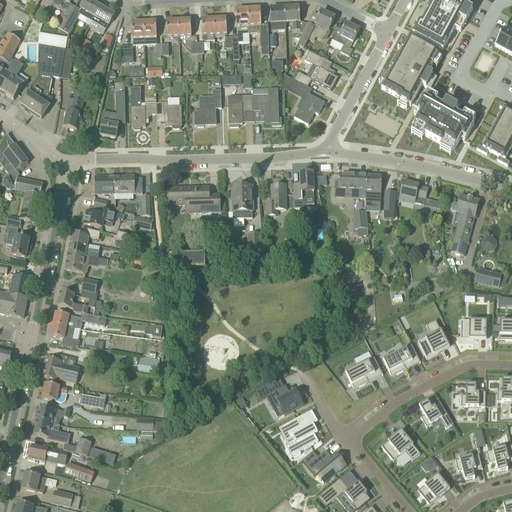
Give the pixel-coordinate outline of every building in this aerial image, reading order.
[(51,9),(52,7),(55,0),(30,0),(28,4),(36,9),(41,0),(51,6),(50,9),(51,9)] [(69,5),(72,0),(55,0),(52,7),(63,13),(61,17),(62,17),(55,28),(62,32),(66,25),(75,9),(69,5)] [(81,18),(91,24),(100,9),(86,0),(80,11),(81,11),(81,12),(75,9),(66,25),(73,29),(79,18),(81,19),(81,18)] [(457,31),(457,30),(460,24),(455,22),(457,18),(465,22),(472,10),(465,7),(468,0),(433,0),(420,23),(418,22),(412,34),(442,50),(453,29),(457,31)] [(114,17),(100,9),(91,24),(105,32),(108,27),(114,17)] [(300,35),(303,35),(308,25),(300,23),(299,9),(284,10),(285,24),(292,24),(292,32),(299,31),(300,35)] [(285,24),(284,10),(270,10),(270,25),(271,25),(272,33),(285,32),(285,24)] [(249,36),(248,11),(236,12),(237,38),(232,39),(233,50),(233,63),(239,62),(238,44),(243,44),(242,36),(249,36)] [(260,11),(248,11),(249,36),(260,35),(261,49),(261,58),(269,57),(267,27),(261,27),(260,11)] [(323,43),(328,31),(328,32),(335,19),(321,13),(314,28),(308,25),(303,35),(297,47),(304,51),(309,41),(313,44),(316,39),(323,43)] [(226,20),(214,21),(214,37),(227,37),(226,20)] [(215,42),(214,37),(214,21),(201,21),(202,38),(203,43),(215,42)] [(166,23),(166,39),(179,39),(178,22),(166,23)] [(179,39),(191,38),(190,22),(178,22),(179,39)] [(156,58),(162,57),(162,46),(156,47),(156,40),(157,40),(156,23),(143,24),(145,47),(155,47),(156,58)] [(143,24),(131,25),(132,41),(127,41),(127,48),(120,48),(120,63),(133,63),(132,48),(145,47),(143,24)] [(346,25),(342,32),(338,30),(332,42),(343,47),(340,54),(349,59),(353,52),(350,50),(353,44),(359,32),(346,25)] [(505,53),(511,40),(511,35),(505,31),(504,31),(495,48),(496,48),(505,53)] [(0,60),(8,65),(20,43),(7,36),(0,50),(0,60)] [(60,80),(63,61),(67,41),(39,36),(38,43),(25,42),(24,67),(38,67),(38,79),(20,106),(41,121),(50,107),(52,99),(48,98),(52,79),(60,80)] [(112,39),(105,36),(102,47),(109,49),(112,39)] [(409,38),(381,90),(398,99),(398,100),(410,107),(421,86),(430,90),(433,84),(429,82),(432,76),(428,73),(439,54),(409,38)] [(81,48),(86,52),(91,45),(85,41),(81,48)] [(168,46),(162,46),(162,57),(163,79),(181,79),(181,72),(168,73),(168,66),(169,66),(169,62),(168,46)] [(331,92),(338,80),(331,76),(332,73),(328,71),(331,66),(309,54),(306,60),(318,67),(317,70),(319,71),(313,82),(331,92)] [(8,65),(0,60),(0,92),(2,94),(12,78),(8,75),(10,71),(8,69),(9,66),(8,65)] [(72,62),(63,61),(60,80),(69,82),(72,62)] [(283,73),(282,63),(271,64),(272,74),(283,73)] [(23,89),(22,88),(24,86),(16,81),(23,70),(15,64),(10,71),(8,75),(12,78),(2,94),(13,102),(23,89)] [(147,69),(147,79),(163,79),(163,69),(147,69)] [(311,82),(299,75),(295,82),(302,86),(307,88),(311,82)] [(156,116),(156,105),(141,105),(140,90),(131,90),(131,130),(133,129),(133,131),(134,132),(140,132),(141,130),(141,129),(145,129),(145,121),(148,121),(148,116),(156,116)] [(264,118),(265,126),(272,126),(272,128),(281,127),(281,120),(279,120),(278,91),(268,91),(269,102),(253,103),(254,114),(261,113),(261,118),(264,118)] [(215,127),(216,127),(216,111),(221,111),(221,92),(213,93),(213,104),(199,104),(200,113),(194,113),(195,128),(197,128),(197,129),(204,129),(204,127),(206,127),(215,126),(215,127)] [(66,112),(67,112),(63,129),(76,132),(80,115),(84,95),(75,93),(73,101),(69,100),(66,112)] [(300,113),(298,112),(294,119),(308,127),(315,115),(318,117),(324,105),(309,97),(300,113)] [(116,98),(117,118),(125,118),(125,98),(116,98)] [(242,123),(246,123),(245,114),(254,114),(253,103),(253,98),(228,98),(228,127),(229,127),(229,130),(238,129),(238,127),(243,126),(242,123)] [(419,119),(413,130),(424,136),(442,146),(453,151),(454,152),(458,144),(460,141),(464,144),(474,125),(473,124),(462,118),(455,114),(457,110),(451,107),(454,103),(447,99),(443,108),(436,104),(425,98),(424,98),(416,114),(420,116),(419,119)] [(180,128),(182,128),(182,108),(168,108),(168,105),(156,105),(156,116),(164,116),(164,121),(167,121),(168,129),(172,128),(172,130),(173,131),(179,131),(180,130),(180,128)] [(511,121),(511,119),(511,115),(510,114),(504,111),(499,120),(511,127),(511,125),(511,121)] [(116,140),(118,127),(117,127),(118,122),(111,121),(112,118),(104,116),(103,124),(102,124),(100,137),(116,140)] [(509,132),(511,127),(499,120),(494,130),(504,135),(506,130),(509,132)] [(501,140),(504,135),(494,130),(489,139),(501,146),(504,141),(501,140)] [(511,151),(511,149),(511,139),(504,135),(501,140),(504,141),(501,146),(511,151)] [(5,138),(0,146),(0,170),(1,172),(3,170),(8,177),(4,180),(3,186),(6,191),(11,191),(15,190),(17,180),(16,179),(19,177),(17,174),(28,165),(6,137),(5,138)] [(499,151),(501,146),(489,139),(482,150),(483,150),(488,153),(492,155),(496,149),(499,151)] [(505,162),(511,151),(501,146),(499,151),(496,149),(492,155),(499,158),(504,161),(505,162)] [(312,174),(300,175),(300,186),(293,186),(294,210),(302,210),(305,207),(305,201),(314,201),(312,174)] [(351,193),(351,201),(365,201),(366,194),(367,194),(368,177),(340,176),(339,183),(335,182),(334,200),(335,200),(335,199),(343,199),(343,200),(344,200),(344,193),(351,193)] [(382,178),(368,177),(367,194),(370,194),(370,202),(380,202),(380,201),(381,201),(382,178)] [(115,179),(115,197),(142,196),(142,180),(134,180),(134,178),(115,179)] [(115,197),(115,179),(95,179),(95,197),(115,197)] [(42,185),(17,180),(15,190),(14,193),(24,195),(24,194),(40,198),(40,197),(42,185)] [(405,182),(405,184),(404,184),(400,197),(398,202),(415,206),(415,205),(424,207),(425,201),(426,201),(428,190),(418,188),(419,187),(411,185),(411,183),(410,182),(406,181),(405,182)] [(278,212),(286,212),(285,187),(271,188),(271,205),(265,205),(266,218),(278,217),(278,212)] [(236,195),(232,195),(232,221),(252,220),(252,188),(235,189),(236,195)] [(186,190),(168,190),(168,208),(193,207),(194,215),(220,214),(219,197),(209,197),(208,189),(201,190),(201,193),(197,193),(197,190),(192,190),(192,193),(186,193),(186,190)] [(392,214),(393,193),(385,193),(384,214),(392,214)] [(42,198),(40,197),(40,198),(24,194),(24,195),(18,222),(36,225),(42,198)] [(141,197),(141,218),(150,218),(150,197),(141,197)] [(461,198),(459,205),(454,205),(451,206),(450,210),(452,213),(456,214),(456,215),(461,216),(450,255),(464,258),(479,203),(472,201),(473,200),(468,199),(461,198)] [(104,223),(113,225),(115,214),(105,212),(105,211),(104,211),(92,208),(91,214),(86,213),(83,226),(102,230),(104,223)] [(368,230),(366,213),(352,215),(354,232),(368,230)] [(134,229),(151,232),(153,223),(136,219),(134,229)] [(68,254),(90,258),(98,260),(100,253),(87,250),(89,239),(99,241),(100,234),(82,230),(81,237),(72,235),(68,254)] [(31,250),(33,242),(5,236),(3,246),(13,248),(11,258),(26,261),(28,250),(31,250)] [(247,236),(248,251),(261,250),(261,236),(247,236)] [(497,253),(496,238),(482,239),(483,253),(497,253)] [(239,250),(229,250),(229,262),(239,262),(239,250)] [(65,272),(86,275),(89,264),(98,266),(99,260),(98,260),(90,258),(68,254),(65,272)] [(178,270),(204,269),(203,255),(177,256),(178,270)] [(0,274),(7,276),(8,268),(0,266),(0,274)] [(502,276),(477,270),(474,283),(498,289),(502,276)] [(0,293),(0,294),(9,296),(27,300),(31,280),(9,276),(5,294),(0,293)] [(81,292),(82,292),(89,293),(89,294),(95,295),(98,283),(83,281),(81,292)] [(81,300),(96,303),(97,296),(95,295),(89,294),(89,293),(82,292),(81,300)] [(75,311),(74,314),(87,316),(88,308),(72,305),(74,297),(60,293),(57,308),(75,311)] [(0,315),(23,320),(27,300),(9,296),(0,294),(0,315)] [(498,307),(511,307),(511,300),(499,299),(498,307)] [(55,315),(53,326),(60,328),(66,329),(74,331),(80,332),(83,320),(55,315)] [(107,320),(88,316),(86,324),(105,328),(107,320)] [(461,323),(460,341),(486,342),(486,323),(461,323)] [(511,323),(500,323),(499,342),(511,342),(511,323)] [(73,337),(74,331),(66,329),(60,328),(53,326),(50,338),(72,343),(73,337)] [(153,327),(152,339),(160,341),(162,328),(153,327)] [(418,344),(426,361),(449,349),(441,332),(418,344)] [(412,347),(383,362),(391,379),(420,364),(412,347)] [(0,366),(9,369),(12,354),(0,351),(0,366)] [(110,354),(101,353),(99,364),(108,365),(110,354)] [(67,382),(77,385),(80,371),(64,367),(66,358),(60,357),(58,363),(46,360),(41,379),(55,382),(56,380),(67,383),(67,382)] [(159,362),(140,359),(138,371),(157,374),(159,362)] [(367,382),(381,374),(374,360),(345,375),(354,392),(368,384),(367,382)] [(511,403),(511,388),(511,389),(511,382),(511,381),(502,381),(502,392),(497,392),(497,404),(511,403)] [(45,386),(42,401),(56,403),(58,395),(66,397),(68,391),(45,386)] [(485,409),(486,394),(476,394),(476,387),(466,387),(465,397),(461,397),(461,409),(485,409)] [(303,407),(298,398),(296,399),(293,394),(290,396),(285,388),(266,398),(272,411),(279,407),(284,417),(303,407)] [(240,406),(244,416),(267,406),(262,396),(240,406)] [(104,411),(106,402),(82,398),(80,407),(104,411)] [(427,403),(419,408),(424,417),(421,420),(427,430),(440,422),(446,431),(453,427),(439,404),(431,409),(427,403)] [(52,426),(58,427),(62,420),(63,419),(69,420),(70,412),(64,411),(64,414),(40,408),(37,423),(52,426)] [(317,433),(313,426),(309,428),(305,419),(287,428),(296,444),(286,450),(292,461),(301,456),(299,453),(318,443),(314,435),(317,433)] [(50,433),(52,426),(37,423),(34,437),(47,440),(47,441),(68,446),(70,438),(50,433)] [(138,433),(164,433),(165,425),(138,424),(138,433)] [(476,440),(483,439),(481,431),(474,433),(476,440)] [(381,449),(393,464),(405,454),(412,463),(420,456),(403,435),(396,441),(394,439),(381,449)] [(171,441),(168,436),(163,438),(166,444),(171,441)] [(133,453),(133,440),(125,440),(125,452),(133,453)] [(79,441),(75,455),(87,459),(91,445),(79,441)] [(57,463),(56,466),(65,468),(68,454),(60,452),(32,447),(28,460),(45,464),(46,461),(57,463)] [(511,463),(511,449),(511,448),(486,454),(489,465),(495,464),(498,474),(508,472),(506,465),(511,463)] [(99,453),(91,451),(89,460),(96,462),(99,453)] [(323,471),(331,480),(347,467),(346,466),(345,467),(335,455),(331,458),(326,451),(307,467),(315,477),(323,471)] [(482,471),(478,456),(455,462),(458,474),(462,473),(465,483),(475,480),(473,474),(482,471)] [(435,467),(430,460),(425,464),(431,470),(435,467)] [(81,482),(85,472),(68,465),(62,480),(72,483),(74,480),(81,482)] [(45,488),(56,489),(57,483),(46,481),(25,476),(22,491),(43,496),(45,488)] [(449,491),(448,489),(437,477),(418,493),(430,508),(442,497),(449,491)] [(318,499),(326,509),(342,496),(345,496),(357,511),(370,501),(365,496),(367,494),(358,484),(357,486),(348,493),(339,482),(318,499)] [(51,506),(70,510),(73,497),(54,493),(51,506)] [(511,511),(511,503),(503,506),(504,511),(511,511)]
